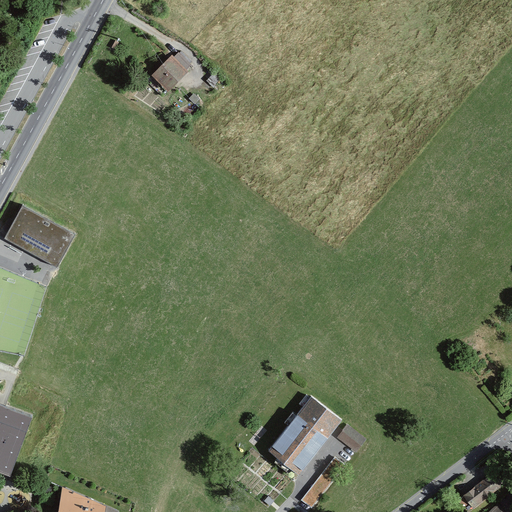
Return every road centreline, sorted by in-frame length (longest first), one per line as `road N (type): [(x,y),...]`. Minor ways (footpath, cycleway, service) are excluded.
road 1 (tertiary): [(0,190),(103,0)]
road 2 (residential): [(507,434),(403,511)]
